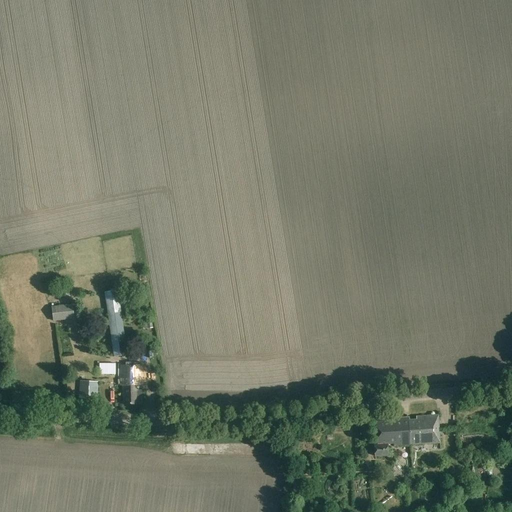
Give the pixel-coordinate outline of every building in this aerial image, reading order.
[(113,357),(126,355),(116,290),(103,292),(113,357)] [(53,308),(54,322),(74,319),(72,305),(53,308)] [(43,334),(44,354),(54,353),(53,333),(43,334)] [(99,375),(108,374),(108,363),(99,364),(99,375)] [(141,404),(141,391),(139,391),(139,366),(121,366),(121,386),(122,386),(123,404),(141,404)] [(96,402),(97,382),(79,380),(78,401),(96,402)] [(415,419),(409,420),(408,420),(408,422),(409,439),(410,444),(439,442),(437,415),(415,416),(415,419)] [(408,420),(409,420),(408,417),(394,418),(394,420),(376,421),(375,421),(377,443),(374,443),(374,455),(389,454),(389,447),(386,448),(386,445),(387,445),(387,443),(392,443),(392,446),(410,444),(409,439),(408,422),(408,420)] [(408,470),(416,470),(415,458),(414,458),(407,459),(408,470)] [(303,488),(311,495),(317,487),(309,480),(303,488)]
